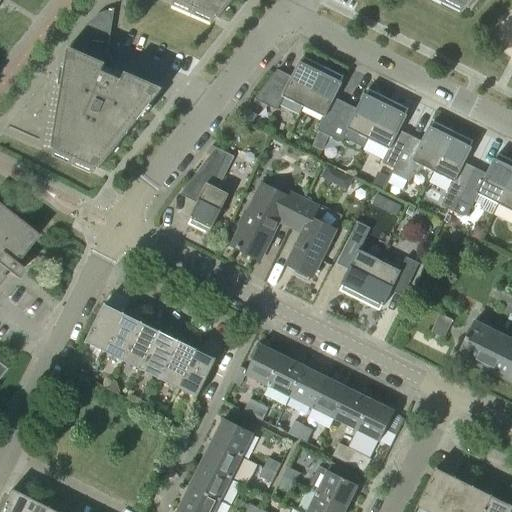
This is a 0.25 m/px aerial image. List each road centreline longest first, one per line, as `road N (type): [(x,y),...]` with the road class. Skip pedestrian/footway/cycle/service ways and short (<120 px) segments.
road 1 (residential): [(440,398),(109,236)]
road 2 (residential): [(109,236),(277,18)]
road 3 (residential): [(511,133),(277,18)]
road 4 (residential): [(5,451),(109,236)]
road 5 (residential): [(124,511),(5,451)]
road 6 (residential): [(384,511),(440,398)]
